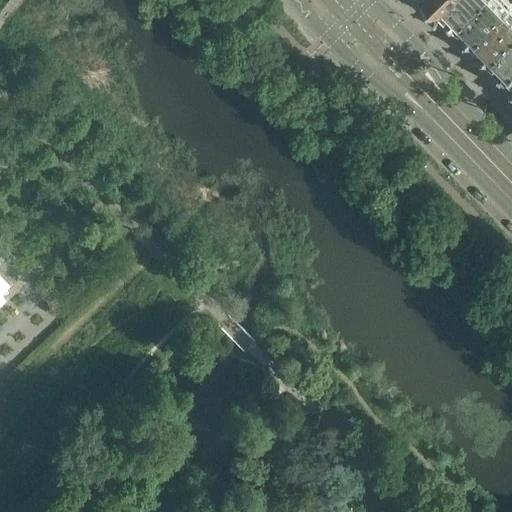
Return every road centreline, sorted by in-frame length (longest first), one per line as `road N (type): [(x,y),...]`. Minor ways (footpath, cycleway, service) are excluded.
road 1 (secondary): [(330,37),(511,212)]
road 2 (secondary): [(511,155),(367,1)]
